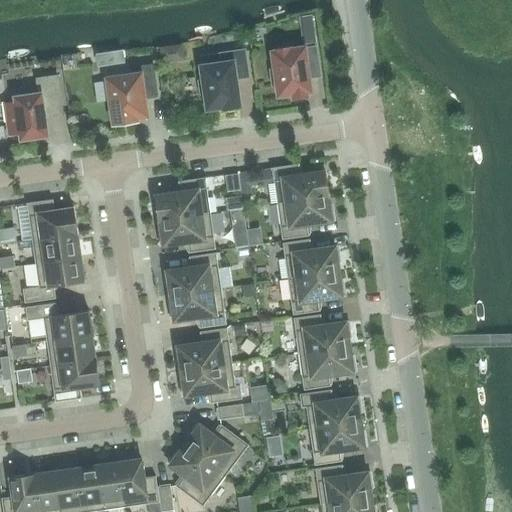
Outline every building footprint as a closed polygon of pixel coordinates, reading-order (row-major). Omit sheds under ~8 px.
[(272,85),(278,84),(279,94),(293,92),(294,98),(307,96),(306,90),(310,90),(308,78),(321,76),(317,52),(305,54),(304,48),(290,50),(290,47),(277,49),(277,52),(274,52),(276,68),(270,69),(272,85)] [(245,49),(223,52),(220,52),(221,64),(202,67),(204,79),(198,80),(200,94),(206,93),(208,107),(224,105),(224,108),(239,106),(235,79),(249,77),(245,49)] [(108,64),(106,53),(97,54),(98,65),(108,64)] [(108,80),(95,82),(98,101),(111,99),(115,124),(136,121),(136,116),(146,114),(144,98),(158,96),(153,64),(138,66),(139,74),(108,78),(108,80)] [(10,135),(22,134),(22,137),(46,134),(43,116),(63,114),(58,75),(36,78),(39,94),(16,98),(17,101),(6,102),(10,135)] [(327,197),(329,196),(326,172),(300,175),(298,165),(299,165),(299,163),(271,167),(272,169),(278,204),(327,197)] [(155,196),(158,219),(210,212),(205,178),(206,178),(206,177),(179,181),(179,182),(180,182),(181,193),(155,196)] [(242,196),(226,198),(228,210),(244,208),(243,207),(242,196)] [(328,206),(327,197),(278,204),(282,238),(309,235),(309,234),(308,234),(307,223),(334,219),(332,205),(328,206)] [(27,203),(32,239),(78,233),(74,208),(55,211),(53,199),(27,203)] [(244,209),(231,210),(233,223),(245,221),(244,209)] [(189,251),(189,252),(216,248),(210,212),(158,219),(159,221),(161,221),(162,230),(158,230),(161,244),(188,240),(189,251)] [(78,234),(78,233),(32,239),(36,263),(81,256),(80,256),(77,234),(78,234)] [(310,239),(283,243),(288,278),(338,271),(336,261),(340,261),(338,247),(311,251),(309,240),(310,240),(310,239)] [(170,285),(172,295),(221,288),(216,252),(189,256),(190,257),(192,268),(165,272),(167,286),(170,285)] [(14,266),(13,256),(0,258),(2,268),(14,266)] [(81,256),(36,263),(39,287),(23,289),(25,302),(55,297),(54,286),(85,281),(81,256)] [(339,281),(338,271),(288,278),(293,314),(320,310),(320,309),(319,309),(317,298),(345,294),(343,280),(339,281)] [(225,285),(226,308),(253,307),(253,285),(225,285)] [(171,319),(199,315),(200,326),(199,326),(200,328),(226,323),(221,288),(172,295),(173,305),(169,305),(171,319)] [(56,302),(26,307),(28,320),(44,318),(47,340),(92,333),(89,310),(58,314),(56,302)] [(321,326),(320,315),(321,315),(321,314),(294,318),(299,353),(349,346),(347,336),(351,336),(349,322),(321,326)] [(181,360),(182,370),(232,363),(227,327),(200,331),(200,332),(201,332),(203,343),(176,347),(177,361),(181,360)] [(47,340),(50,364),(94,357),(91,335),(93,335),(92,333),(47,340)] [(14,356),(27,355),(25,344),(13,346),(14,356)] [(350,356),(349,346),(299,353),(304,389),(331,385),(331,384),(330,384),(328,373),(356,370),(354,356),(350,356)] [(0,357),(2,368),(10,366),(8,356),(0,357)] [(95,358),(94,357),(50,364),(55,402),(81,398),(80,386),(100,383),(96,357),(95,358)] [(298,374),(298,358),(286,358),(287,374),(298,374)] [(184,380),(180,380),(182,394),(210,391),(211,401),(210,401),(210,402),(242,398),(240,385),(235,385),(232,363),(182,370),(184,380)] [(10,366),(2,368),(3,380),(12,379),(10,366)] [(30,369),(18,371),(19,382),(32,381),(30,369)] [(267,385),(250,387),(252,401),(269,399),(267,385)] [(331,391),(332,390),(331,389),(300,394),(302,407),(307,406),(310,429),(359,421),(358,412),(362,411),(360,397),(332,401),(331,391)] [(217,408),(218,408),(220,419),(243,416),(242,403),(217,407),(217,408)] [(361,431),(359,421),(310,429),(315,464),(329,462),(342,460),(341,459),(339,449),(366,445),(364,431),(361,431)] [(197,424),(189,435),(191,437),(185,445),(226,475),(248,445),(249,446),(249,445),(221,424),(220,425),(221,425),(213,436),(197,424)] [(267,438),(268,446),(281,444),(280,436),(267,438)] [(204,504),(226,475),(185,445),(180,453),(177,451),(168,462),(184,474),(177,484),(176,484),(175,485),(204,506),(204,505),(204,504)] [(141,458),(120,461),(127,506),(159,501),(156,476),(144,477),(141,458)] [(104,509),(127,506),(120,461),(118,461),(118,462),(98,465),(104,509)] [(316,468),(321,504),(370,497),(369,487),(372,486),(370,472),(343,476),(342,466),(342,464),(316,468)] [(82,511),(84,511),(104,509),(98,465),(76,468),(82,511)] [(60,511),(82,511),(76,468),(55,471),(60,511)] [(60,511),(55,471),(34,474),(39,511),(39,509),(59,506),(59,511),(60,511)] [(39,511),(34,474),(34,473),(11,476),(14,496),(2,498),(3,511),(39,511)] [(174,511),(174,509),(170,485),(158,487),(162,511),(161,511),(174,511)] [(372,506),(370,497),(321,504),(321,511),(375,511),(375,506),(372,506)]
